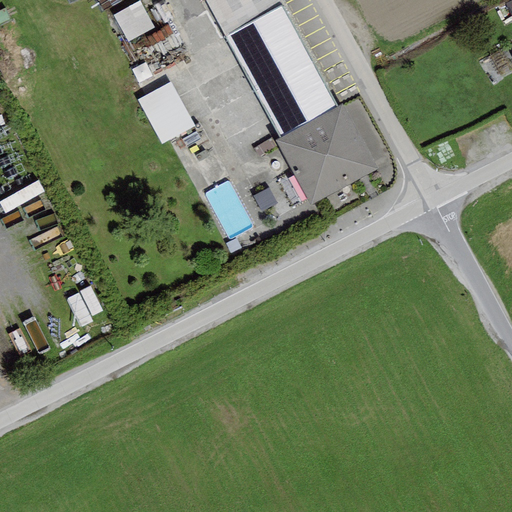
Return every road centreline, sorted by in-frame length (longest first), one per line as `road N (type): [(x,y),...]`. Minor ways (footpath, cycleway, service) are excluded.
road 1 (unclassified): [(432,201),(0,420)]
road 2 (unclassified): [(322,0),(432,201)]
road 3 (unclassified): [(432,201),(511,348)]
